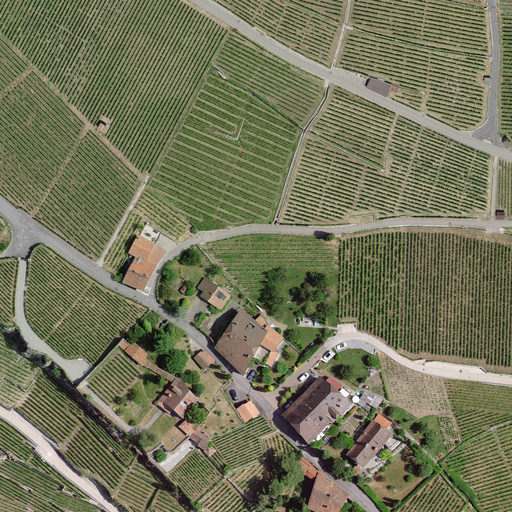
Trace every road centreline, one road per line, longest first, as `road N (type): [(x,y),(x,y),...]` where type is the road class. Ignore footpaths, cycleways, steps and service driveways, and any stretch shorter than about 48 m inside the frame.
road 1 (track): [(0,207),(203,346),(369,511)]
road 2 (track): [(151,304),(161,268),(201,239),(408,224),(511,227)]
road 3 (unclassified): [(511,157),(329,77),(196,0)]
road 4 (track): [(262,408),(332,343),(352,336),(412,367),(511,383)]
road 5 (track): [(29,228),(22,318),(78,376)]
road 6 (track): [(486,149),(499,56),(493,0)]
road 7 (track): [(0,415),(110,511)]
